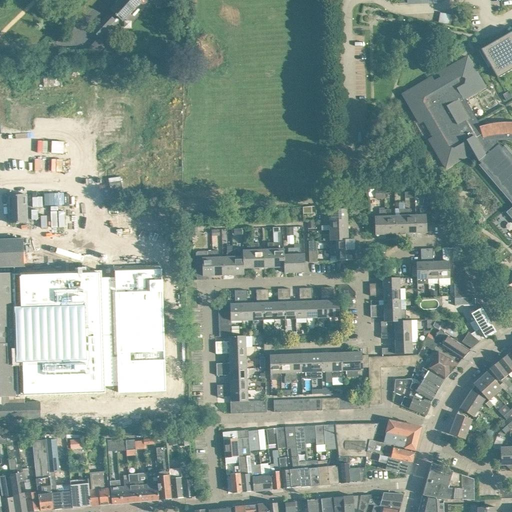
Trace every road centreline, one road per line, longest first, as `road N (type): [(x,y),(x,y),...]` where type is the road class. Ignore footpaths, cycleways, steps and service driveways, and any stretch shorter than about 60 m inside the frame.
road 1 (residential): [(364,282),(211,289),(214,425)]
road 2 (residential): [(214,425),(217,503),(412,485)]
road 3 (residential): [(509,337),(484,295),(475,257),(455,236),(435,238),(364,282)]
road 4 (residential): [(214,425),(385,414),(433,423)]
road 5 (residential): [(269,349),(364,344),(364,282)]
